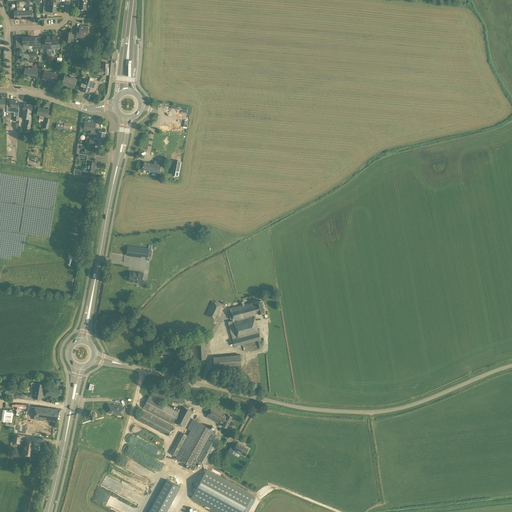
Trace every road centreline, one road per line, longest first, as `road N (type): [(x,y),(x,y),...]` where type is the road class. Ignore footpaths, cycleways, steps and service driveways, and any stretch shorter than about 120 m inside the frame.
road 1 (unclassified): [(511,365),(426,400),(365,412),(296,407),(119,364)]
road 2 (primary): [(88,314),(120,149)]
road 3 (primary): [(47,511),(74,391)]
